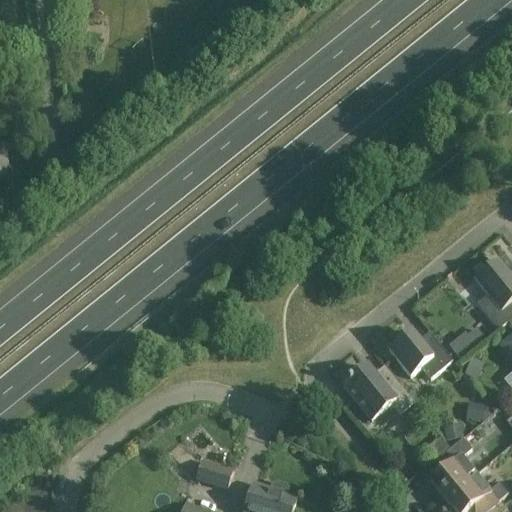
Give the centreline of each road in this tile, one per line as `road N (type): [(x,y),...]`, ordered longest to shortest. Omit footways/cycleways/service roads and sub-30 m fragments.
road 1 (motorway): [(0,397),(491,0)]
road 2 (motorway): [(408,0),(0,330)]
road 3 (residential): [(67,511),(84,458),(166,397),(209,390),(279,415),(308,392)]
road 4 (residential): [(511,230),(503,220),(315,368),(308,392)]
road 5 (unclassified): [(51,186),(32,0)]
